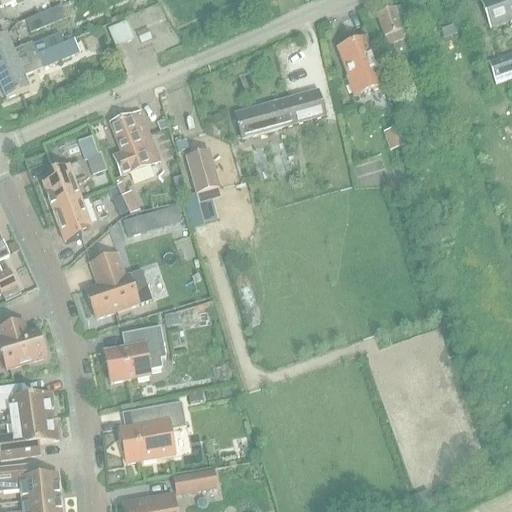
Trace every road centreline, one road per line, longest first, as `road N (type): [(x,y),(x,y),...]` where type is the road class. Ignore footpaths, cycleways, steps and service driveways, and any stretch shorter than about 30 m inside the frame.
road 1 (residential): [(0,174),(72,350),(92,511)]
road 2 (residential): [(0,146),(198,59)]
road 3 (unclassified): [(198,59),(338,0)]
